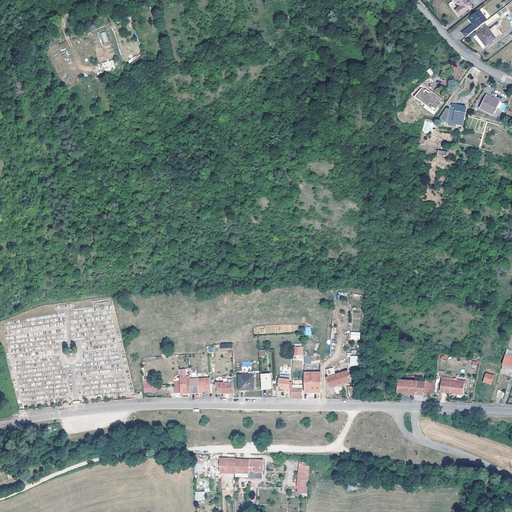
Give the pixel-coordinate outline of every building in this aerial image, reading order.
[(473,7),(467,0),(455,0),(461,7),(456,11),(461,17),(473,7)] [(481,16),(479,11),(470,18),(473,21),(472,23),(474,26),(475,25),(477,30),(484,24),(488,21),(484,19),(485,18),(483,15),(481,16)] [(496,24),(490,28),(495,37),(502,32),(496,24)] [(496,39),(486,27),(477,35),(486,47),(496,39)] [(113,61),(102,63),(104,70),(115,68),(113,61)] [(21,82),(15,83),(17,94),(24,93),(21,82)] [(441,99),(434,95),(433,96),(426,90),(424,92),(421,90),(415,98),(421,104),(420,106),(434,116),(439,109),(438,108),(440,104),(439,103),(441,99)] [(505,112),(507,106),(486,96),(480,107),(494,113),(497,108),(505,112)] [(446,122),(457,125),(457,122),(461,122),(463,116),(464,116),(465,108),(457,106),(456,107),(452,106),(451,110),(447,109),(441,118),(446,119),(446,122)] [(350,332),(350,340),(360,340),(360,332),(350,332)] [(303,346),(294,346),(294,354),(302,354),(303,346)] [(503,365),(511,367),(511,356),(505,355),(503,365)] [(358,366),(358,356),(349,356),(350,366),(358,366)] [(321,370),(321,362),(308,363),(308,362),(304,362),(304,392),(321,392),(321,370)] [(347,370),(327,377),(330,387),(351,381),(347,370)] [(397,379),(397,387),(396,394),(424,395),(424,393),(425,381),(400,379),(401,375),(425,376),(426,372),(398,371),(398,379),(397,379)] [(491,385),(494,375),(485,372),(482,382),(491,385)] [(270,374),(260,375),(261,389),(271,388),(270,374)] [(239,389),(249,390),(253,389),(253,375),(239,375),(239,382),(239,389)] [(179,381),(179,384),(180,393),(183,392),(184,393),(191,393),(190,380),(186,380),(185,376),(179,376),(179,377),(179,381)] [(190,380),(191,393),(201,392),(200,378),(190,379),(190,380)] [(210,378),(200,378),(201,392),(210,391),(210,383),(210,378)] [(466,383),(467,379),(455,378),(454,382),(449,381),(442,381),(442,383),(440,391),(462,394),(463,383),(466,383)] [(156,392),(156,379),(143,379),(143,392),(156,392)] [(289,379),(279,379),(278,388),(288,389),(289,379)] [(425,379),(425,381),(424,393),(433,394),(434,379),(425,379)] [(233,392),(232,382),(215,383),(215,386),(218,386),(218,393),(233,392)] [(291,388),(291,397),(302,398),(302,389),(291,388)] [(262,460),(261,459),(248,459),(248,460),(248,462),(248,473),(248,477),(262,477),(262,460)] [(248,473),(248,462),(221,461),(221,471),(248,473)] [(306,492),(307,473),(307,466),(297,466),(296,492),(306,492)] [(205,500),(204,492),(195,492),(195,500),(205,500)]
